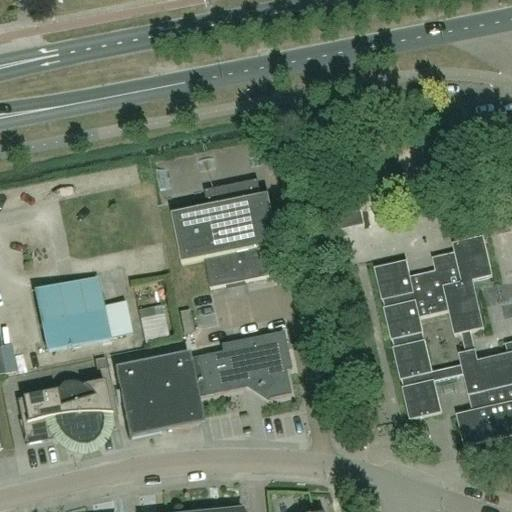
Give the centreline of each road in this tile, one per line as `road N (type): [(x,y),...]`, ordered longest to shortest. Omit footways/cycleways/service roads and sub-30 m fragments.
road 1 (primary): [(75,104),(511,22)]
road 2 (residential): [(0,500),(154,466),(225,462),(331,471)]
road 3 (primary): [(357,0),(59,55)]
road 4 (residential): [(331,471),(294,315),(272,306),(224,316)]
